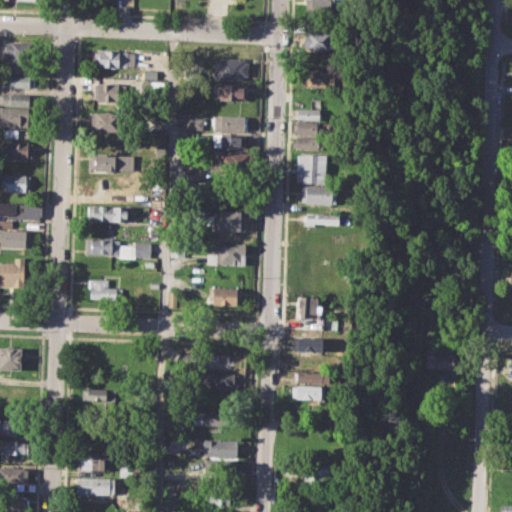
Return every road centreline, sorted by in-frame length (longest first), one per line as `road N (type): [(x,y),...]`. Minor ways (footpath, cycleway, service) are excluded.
road 1 (residential): [(71,0),(51,511)]
road 2 (residential): [(280,0),(261,511)]
road 3 (residential): [(492,0),(475,511)]
road 4 (residential): [(0,23),(279,35)]
road 5 (residential): [(0,318),(266,331)]
